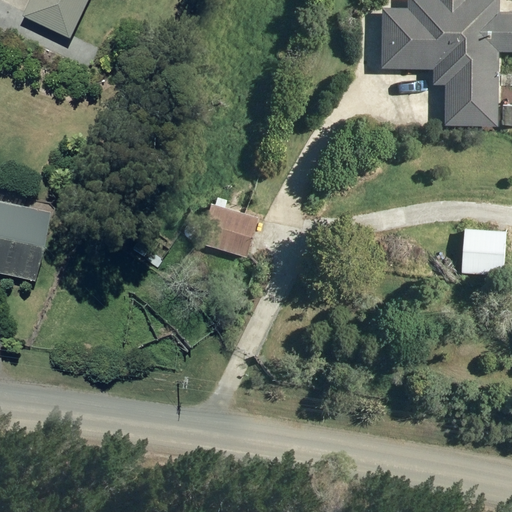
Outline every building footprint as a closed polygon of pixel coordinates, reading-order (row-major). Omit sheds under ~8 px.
[(74,38),(89,0),(31,0),(24,17),(74,38)] [(448,124),(501,124),(502,52),(511,51),(511,14),(501,14),(501,0),(409,0),(410,7),(384,7),(383,66),(435,67),(435,81),(449,81),(448,124)] [(0,273),(39,280),(51,215),(26,210),(30,188),(0,182),(0,273)] [(204,201),(193,238),(247,254),(258,217),(204,201)] [(510,229),(464,228),(463,273),(509,274),(510,229)]
